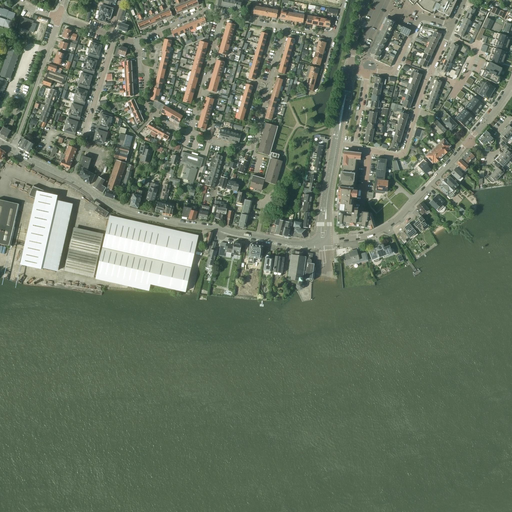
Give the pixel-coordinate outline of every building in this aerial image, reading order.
[(185,3),(188,10),(193,7),(190,0),(185,3)] [(407,0),(413,5),(415,3),(423,10),(433,15),(435,10),(437,11),(449,17),(456,0),(407,0)] [(100,7),(99,11),(100,11),(111,15),(112,11),(112,9),(107,7),(108,4),(102,3),(102,6),(101,5),(101,7),(100,7)] [(179,5),(182,12),(188,10),(185,3),(179,5)] [(177,14),(182,12),(179,5),(174,7),(177,14)] [(0,26),(3,27),(3,26),(10,29),(13,22),(11,21),(12,20),(13,21),(15,14),(8,11),(9,11),(3,9),(0,8),(0,26)] [(469,8),(466,16),(471,18),(475,10),(469,8)] [(491,12),(490,13),(498,16),(500,11),(498,10),(493,8),(491,12)] [(122,22),(125,10),(120,9),(117,20),(122,22)] [(164,12),(167,18),(172,16),(169,9),(164,12)] [(110,19),(111,15),(100,11),(99,11),(98,15),(99,15),(97,20),(104,22),(105,19),(109,20),(109,19),(110,19)] [(498,16),(507,20),(509,16),(511,17),(511,11),(510,14),(507,12),(506,14),(500,11),(498,16)] [(158,14),(161,21),(167,18),(164,12),(158,14)] [(153,16),(156,23),(161,21),(158,14),(153,16)] [(148,19),(151,25),(156,23),(153,16),(148,19)] [(466,16),(462,24),(467,26),(471,18),(466,16)] [(30,31),(33,22),(22,18),(19,28),(30,31)] [(198,20),(201,26),(207,23),(204,18),(198,20)] [(487,18),(482,28),(489,31),(494,21),(487,18)] [(142,21),(145,28),(151,25),(148,19),(142,21)] [(386,19),(372,48),(381,52),(395,23),(386,19)] [(193,23),(195,28),(201,26),(198,20),(193,23)] [(140,30),(145,28),(142,21),(137,23),(140,30)] [(126,32),(128,27),(119,23),(117,29),(126,32)] [(506,24),(503,32),(504,32),(511,35),(511,32),(511,25),(507,24),(506,24)] [(399,33),(405,36),(407,37),(410,31),(402,27),(399,33)] [(63,33),(76,38),(78,38),(81,30),(79,29),(77,35),(70,33),(71,31),(65,29),(63,33)] [(172,35),(168,37),(172,38),(173,37),(173,38),(179,35),(177,30),(171,32),(172,35)] [(434,32),(431,38),(438,40),(440,35),(434,32)] [(498,34),(496,41),(509,45),(510,41),(509,41),(510,38),(498,34)] [(165,39),(163,45),(170,47),(171,41),(172,38),(168,37),(167,40),(165,39)] [(318,41),(317,44),(314,43),(314,46),(317,47),(324,49),(326,43),(324,43),(325,39),(319,38),(318,41)] [(431,38),(429,43),(435,46),(438,40),(431,38)] [(92,40),(89,48),(99,51),(101,47),(102,47),(103,44),(92,40)] [(496,41),(494,47),(506,51),(507,48),(508,48),(509,45),(496,41)] [(58,48),(59,48),(65,50),(68,44),(60,42),(58,48)] [(429,43),(426,48),(433,51),(435,46),(429,43)] [(125,56),(127,49),(120,47),(120,48),(117,47),(114,55),(118,57),(119,54),(125,56)] [(89,48),(87,56),(98,59),(99,56),(98,56),(99,51),(89,48)] [(373,59),(378,62),(380,57),(379,56),(381,52),(372,48),(370,54),(374,56),(373,59)] [(426,48),(424,54),(430,57),(433,51),(426,48)] [(0,90),(3,92),(7,82),(10,83),(11,78),(9,78),(19,53),(10,49),(0,74),(0,90)] [(493,49),(491,55),(504,60),(506,56),(505,56),(505,53),(493,49)] [(57,52),(55,58),(56,58),(62,60),(64,61),(65,61),(67,56),(67,55),(64,54),(57,52)] [(394,59),(381,52),(379,56),(380,57),(378,62),(390,67),(394,59)] [(424,54),(421,59),(428,62),(430,57),(424,54)] [(491,55),(489,62),(501,66),(502,63),(503,63),(504,60),(491,55)] [(87,56),(85,64),(94,67),(96,62),(97,62),(98,59),(87,56)] [(425,68),(428,62),(421,59),(419,65),(425,68)] [(480,75),(479,76),(481,77),(496,84),(499,78),(498,78),(497,77),(499,74),(500,74),(502,69),(501,69),(488,63),(486,62),(486,63),(480,75)] [(48,70),(46,74),(46,75),(63,81),(65,76),(55,72),(56,69),(57,66),(50,64),(47,70),(48,70)] [(85,64),(82,71),(94,75),(94,72),(93,71),(94,67),(85,64)] [(309,66),(307,72),(309,73),(317,75),(319,69),(309,66)] [(82,71),(80,79),(90,82),(91,77),(93,78),(94,75),(82,71)] [(306,78),(308,78),(315,80),(317,75),(309,73),(307,72),(306,78)] [(412,72),(410,78),(413,79),(419,81),(421,75),(415,73),(412,72)] [(44,78),(42,84),(50,87),(52,81),(55,82),(57,83),(62,85),(63,81),(46,75),(45,79),(44,78)] [(80,79),(78,86),(89,90),(90,87),(88,86),(90,82),(80,79)] [(413,79),(410,84),(417,87),(419,81),(413,79)] [(483,82),(480,88),(491,95),(493,92),(492,91),(494,89),(483,82)] [(78,86),(75,94),(85,97),(86,93),(88,93),(89,90),(78,86)] [(480,88),(476,93),(487,100),(488,98),(489,98),(491,95),(480,88)] [(222,93),(221,97),(227,99),(229,91),(227,90),(225,94),(222,93)] [(460,91),(456,96),(460,100),(465,94),(460,91)] [(75,94),(73,102),(84,105),(85,102),(83,102),(85,97),(75,94)] [(153,107),(157,109),(160,103),(157,102),(159,96),(152,94),(151,100),(154,101),(153,107)] [(403,96),(402,97),(405,98),(404,101),(411,104),(413,98),(406,95),(404,94),(403,94),(403,96)] [(473,97),(469,102),(479,110),(483,105),(473,97)] [(223,104),(222,107),(224,108),(227,100),(219,98),(218,102),(223,104)] [(19,108),(21,102),(17,100),(15,99),(12,106),(15,107),(15,106),(19,108)] [(134,99),(127,102),(130,108),(137,105),(134,99)] [(402,100),(401,103),(403,104),(402,107),(409,109),(411,104),(404,101),(402,100)] [(446,101),(443,106),(448,109),(451,104),(446,101)] [(73,102),(70,109),(80,112),(82,108),(83,108),(84,105),(73,102)] [(469,102),(465,107),(475,115),(479,110),(469,102)] [(160,112),(165,115),(169,108),(164,106),(160,103),(157,109),(161,111),(160,112)] [(137,105),(130,108),(132,113),(139,110),(137,105)] [(169,108),(165,115),(169,117),(173,111),(169,108)] [(70,109),(68,117),(79,121),(80,117),(79,117),(80,112),(70,109)] [(463,109),(459,114),(469,122),(473,118),(463,109)] [(139,110),(132,113),(134,118),(141,115),(139,110)] [(173,111),(169,117),(174,120),(178,114),(173,111)] [(101,116),(100,120),(110,123),(112,115),(101,112),(100,115),(101,116)] [(178,114),(174,120),(179,123),(182,116),(178,114)] [(459,114),(455,119),(465,127),(469,122),(459,114)] [(134,118),(133,119),(133,121),(136,126),(138,125),(137,124),(144,121),(141,115),(134,118)] [(68,117),(66,125),(75,128),(77,123),(78,124),(79,121),(68,117)] [(11,126),(13,121),(5,118),(3,123),(11,126)] [(444,123),(451,130),(456,125),(449,118),(444,123)] [(440,136),(446,131),(435,119),(433,122),(430,126),(440,136)] [(97,124),(96,127),(100,129),(107,131),(110,123),(100,120),(98,125),(97,124)] [(146,128),(152,131),(155,125),(150,122),(146,128)] [(268,156),(276,126),(266,123),(257,153),(268,156)] [(74,132),(75,128),(66,125),(63,132),(74,136),(75,133),(74,132)] [(155,125),(152,131),(156,134),(160,128),(155,125)] [(0,135),(6,139),(11,131),(3,126),(0,131),(0,135)] [(96,131),(95,136),(105,139),(107,131),(100,129),(96,127),(95,130),(96,131)] [(120,134),(113,158),(125,161),(129,149),(132,137),(129,136),(125,135),(126,129),(120,128),(119,133),(120,134)] [(160,128),(156,134),(161,137),(165,131),(160,128)] [(218,138),(229,141),(231,132),(220,129),(218,138)] [(505,144),(511,137),(504,130),(500,134),(503,137),(501,139),(505,144)] [(165,131),(161,137),(167,140),(170,134),(165,131)] [(483,145),(486,141),(490,145),(493,142),(492,141),(494,139),(491,136),(486,131),(477,140),(483,145)] [(231,132),(229,141),(239,143),(241,134),(231,132)] [(102,146),(105,139),(95,136),(94,140),(92,140),(91,143),(102,146)] [(56,138),(55,141),(58,142),(57,142),(55,147),(56,147),(58,143),(61,144),(63,139),(60,138),(59,139),(56,138)] [(437,146),(445,154),(448,152),(448,151),(449,150),(448,149),(450,147),(450,146),(452,145),(445,138),(443,140),(443,139),(437,146)] [(18,148),(23,151),(27,144),(28,142),(23,139),(18,148)] [(27,144),(23,151),(29,154),(34,145),(35,144),(31,142),(30,143),(28,142),(27,144)] [(149,162),(152,151),(147,150),(148,146),(142,144),(140,151),(143,152),(141,160),(149,162)] [(68,146),(64,154),(69,156),(67,162),(71,164),(77,150),(68,146)] [(313,154),(312,158),(316,159),(320,159),(323,147),(318,146),(317,154),(313,154)] [(431,151),(439,160),(439,159),(444,154),(445,155),(445,154),(437,146),(431,151)] [(505,150),(501,154),(507,159),(511,155),(511,154),(511,153),(511,152),(511,151),(506,146),(503,148),(505,150)] [(436,163),(439,160),(431,151),(425,157),(432,164),(433,163),(434,164),(436,163)] [(182,152),(180,157),(182,157),(181,162),(187,164),(186,168),(185,171),(182,179),(190,181),(189,184),(192,185),(197,170),(194,169),(195,167),(200,168),(203,159),(184,153),(182,152)] [(344,226),(348,226),(365,228),(365,227),(368,227),(369,230),(375,228),(371,214),(364,213),(361,213),(361,214),(356,214),(357,210),(354,209),(355,198),(356,198),(356,197),(356,192),(356,189),(357,185),(357,182),(359,163),(360,160),(360,155),(360,154),(356,153),(343,152),(341,172),(340,172),(339,187),(338,187),(335,212),(338,212),(336,226),(339,227),(339,228),(344,229),(344,227),(344,226)] [(467,164),(471,160),(474,157),(468,152),(462,158),(467,164)] [(275,185),(282,162),(277,160),(279,155),(271,153),(270,158),(271,159),(265,182),(275,185)] [(67,162),(69,156),(64,154),(62,159),(61,159),(60,162),(61,162),(60,166),(69,170),(71,164),(67,162)] [(495,161),(498,163),(502,167),(509,161),(507,159),(501,154),(495,161)] [(176,165),(179,157),(172,155),(170,163),(176,165)] [(212,158),(211,162),(220,165),(223,157),(216,155),(215,158),(212,158)] [(90,185),(95,175),(87,171),(91,159),(82,156),(79,167),(82,169),(78,176),(84,179),(83,181),(88,183),(90,185)] [(308,170),(308,172),(311,173),(313,173),(313,174),(314,173),(316,174),(316,172),(318,172),(320,159),(316,159),(314,171),(311,171),(308,170)] [(383,181),(385,160),(377,159),(373,192),(383,194),(383,192),(386,192),(388,181),(383,181)] [(425,159),(414,170),(419,174),(422,171),(425,174),(430,170),(427,167),(430,165),(425,159)] [(460,160),(456,164),(458,166),(463,171),(465,173),(467,170),(467,167),(460,160)] [(106,188),(103,196),(113,199),(126,164),(116,161),(106,188)] [(241,165),(238,172),(244,174),(247,163),(245,162),(244,166),(241,165)] [(497,169),(493,173),(499,178),(503,174),(502,173),(503,173),(503,172),(503,171),(503,170),(503,169),(497,164),(495,167),(497,169)] [(450,174),(457,180),(459,182),(463,178),(461,176),(462,175),(460,173),(462,171),(458,167),(456,169),(455,168),(450,174)] [(494,182),(499,178),(493,173),(489,177),(487,175),(485,177),(490,182),(491,183),(492,183),(493,183),(494,182)] [(169,177),(169,181),(170,181),(171,182),(172,182),(171,185),(177,187),(178,184),(179,184),(180,180),(173,178),(174,176),(173,175),(171,175),(170,177),(169,177)] [(224,188),(228,176),(224,175),(223,178),(221,177),(218,187),(224,188)] [(454,190),(458,186),(448,176),(437,187),(450,199),(454,195),(453,194),(456,192),(454,190)] [(98,177),(92,187),(103,193),(106,188),(105,187),(106,184),(103,183),(105,180),(105,179),(104,179),(103,179),(98,177)] [(261,191),(264,180),(252,177),(249,187),(261,191)] [(302,188),(302,192),(305,193),(310,194),(312,194),(312,192),(313,184),(309,183),(308,189),(302,188)] [(153,202),(158,186),(151,184),(146,200),(153,202)] [(166,200),(170,186),(165,184),(161,199),(166,200)] [(198,185),(197,188),(202,189),(202,190),(201,193),(205,194),(207,189),(207,187),(198,184),(198,185)] [(29,196),(36,199),(22,264),(56,272),(71,204),(54,201),(55,196),(50,195),(50,194),(32,186),(29,196)] [(138,208),(143,192),(136,189),(134,195),(133,195),(130,206),(138,208)] [(236,202),(235,204),(242,206),(242,203),(245,194),(241,193),(238,193),(237,199),(236,202)] [(304,195),(303,202),(304,202),(310,204),(311,196),(312,194),(310,194),(305,193),(304,195)] [(444,210),(445,210),(445,209),(445,208),(445,207),(444,207),(443,206),(442,204),(444,202),(437,195),(429,203),(439,213),(440,213),(441,213),(441,214),(442,213),(443,213),(443,212),(444,212),(444,211),(444,210)] [(0,243),(10,246),(19,205),(0,200),(0,243)] [(244,200),(240,216),(238,226),(244,228),(247,216),(248,216),(251,202),(244,200)] [(212,214),(213,215),(216,215),(217,213),(218,208),(220,208),(221,202),(215,201),(214,206),(213,206),(212,214)] [(217,213),(222,214),(225,215),(226,210),(225,209),(226,205),(224,205),(224,203),(221,202),(220,208),(218,208),(217,213)] [(298,209),(298,212),(304,213),(307,213),(307,211),(309,211),(310,204),(304,202),(303,208),(302,208),(302,210),(298,209)] [(423,214),(425,213),(426,215),(430,212),(428,210),(422,202),(416,207),(423,214)] [(155,212),(163,214),(165,205),(157,203),(155,212)] [(165,205),(163,214),(162,215),(171,217),(174,207),(165,205)] [(105,218),(109,213),(99,206),(95,212),(105,218)] [(207,220),(208,213),(209,208),(201,206),(200,211),(198,218),(207,220)] [(188,218),(188,219),(188,218),(191,209),(184,207),(181,217),(188,218)] [(188,218),(188,219),(194,221),(197,212),(196,212),(196,209),(191,208),(191,209),(188,218)] [(237,226),(238,226),(240,216),(235,214),(232,226),(237,227),(237,226)] [(95,277),(139,287),(148,290),(149,284),(185,292),(198,236),(110,215),(105,237),(73,230),(64,268),(96,275),(95,277)] [(418,220),(413,225),(416,229),(417,229),(420,232),(423,230),(423,229),(427,226),(424,223),(425,222),(420,216),(417,219),(418,220)] [(288,238),(292,223),(276,219),(275,225),(278,226),(276,235),(288,238)] [(304,239),(305,230),(301,229),(301,223),(294,222),(292,228),(294,228),(294,232),(291,232),(291,237),(293,237),(304,239)] [(409,224),(404,228),(404,229),(408,233),(406,234),(407,235),(409,239),(414,235),(414,234),(416,233),(413,229),(409,224)] [(402,232),(399,235),(401,239),(399,240),(403,245),(407,242),(405,240),(408,238),(406,236),(407,235),(406,234),(408,233),(404,229),(401,231),(402,232)] [(209,233),(204,250),(206,251),(208,244),(209,244),(212,233),(209,233)] [(214,251),(216,243),(212,242),(210,250),(205,268),(211,270),(216,252),(214,251)] [(226,245),(225,248),(227,249),(226,252),(232,253),(235,254),(235,255),(240,256),(241,247),(242,243),(241,243),(238,242),(238,243),(234,242),(233,246),(226,245)] [(222,253),(226,254),(226,253),(226,252),(227,249),(225,248),(226,245),(226,244),(221,243),(220,244),(219,252),(219,254),(222,255),(222,253)] [(379,258),(392,253),(389,246),(382,248),(382,247),(383,247),(383,246),(383,245),(382,245),(382,244),(381,244),(381,245),(380,245),(380,246),(380,247),(378,248),(378,247),(368,251),(372,261),(373,260),(373,262),(374,262),(376,262),(377,262),(378,262),(379,261),(379,259),(379,258)] [(261,260),(262,247),(257,246),(255,246),(250,245),(248,258),(247,264),(253,264),(254,259),(261,260)] [(292,251),(288,277),(291,277),(291,280),(298,281),(298,284),(296,285),(296,287),(297,290),(300,290),(303,288),(303,285),(303,284),(303,279),(302,278),(310,279),(312,280),(314,268),(315,268),(316,264),(311,264),(313,254),(304,253),(292,251)] [(351,265),(359,263),(356,251),(349,253),(349,255),(343,256),(345,266),(350,264),(351,265)] [(269,257),(265,256),(263,271),(271,272),(272,259),(269,258),(269,257)] [(273,272),(273,275),(282,276),(282,274),(284,258),(283,258),(275,257),(273,272)]
